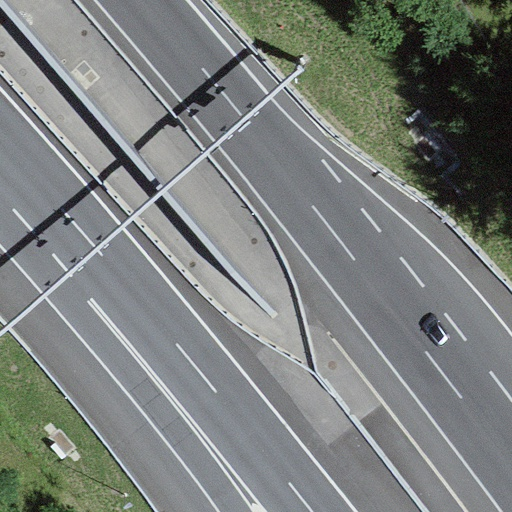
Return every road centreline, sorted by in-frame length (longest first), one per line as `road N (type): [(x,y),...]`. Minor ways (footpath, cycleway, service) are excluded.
road 1 (motorway): [(511,462),(142,0)]
road 2 (motorway): [(0,146),(308,511)]
road 3 (motorway): [(0,192),(221,511)]
